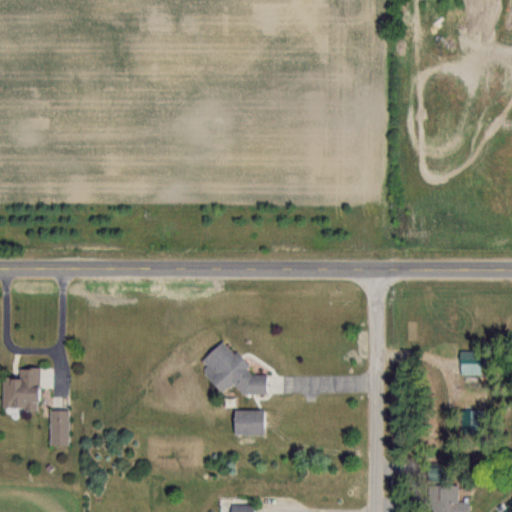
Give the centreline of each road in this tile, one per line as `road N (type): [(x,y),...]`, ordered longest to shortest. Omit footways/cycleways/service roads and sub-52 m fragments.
road 1 (residential): [(511,267),(0,267)]
road 2 (residential): [(378,267),(380,511)]
